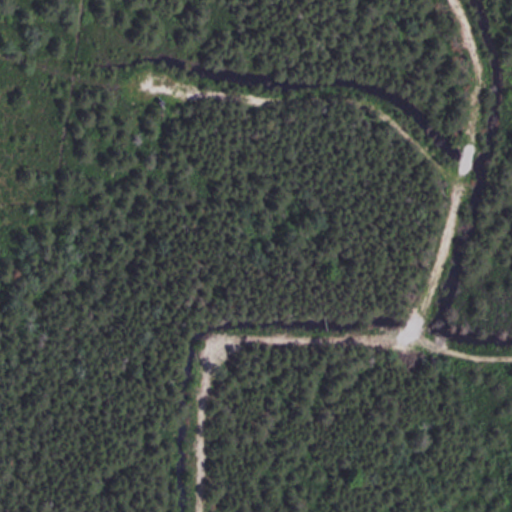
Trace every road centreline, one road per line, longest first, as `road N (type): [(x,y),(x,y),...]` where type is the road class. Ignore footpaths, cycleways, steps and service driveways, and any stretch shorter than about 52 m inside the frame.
road 1 (track): [(511,356),(412,337),(466,151),(472,38),(440,0)]
road 2 (track): [(412,337),(215,335),(197,511)]
